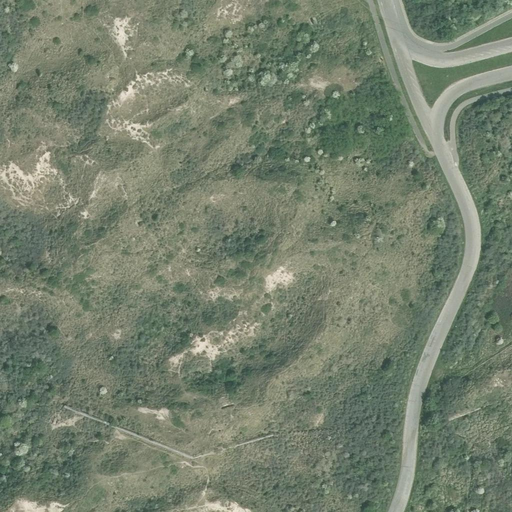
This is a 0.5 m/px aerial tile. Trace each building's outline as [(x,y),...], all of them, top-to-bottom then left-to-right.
[(62,406),(26,390),(0,392),(0,408),(24,405),(31,413),(37,419),(38,420),(56,428),(57,428),(61,426),(65,423),(70,420),(74,418),(77,416),(61,409),(62,406)] [(511,394),(445,419),(446,422),(511,397),(511,394)] [(219,409),(220,412),(233,406),(229,397),(226,399),(226,398),(225,398),(225,399),(220,401),(219,401),(219,402),(216,403),(218,408),(218,409),(219,409)] [(222,415),(239,407),(239,405),(238,403),(233,406),(220,412),(218,413),(219,416),(220,416),(221,415),(222,415)] [(194,459),(63,405),(62,408),(194,462),(267,441),(276,438),(275,436),(194,459)] [(221,431),(222,430),(225,426),(226,427),(227,426),(226,425),(227,424),(222,415),(221,415),(220,416),(224,424),(219,430),(221,431)] [(291,434),(276,436),(276,438),(267,441),(267,442),(268,447),(269,450),(270,454),(299,450),(378,445),(378,444),(378,441),(378,437),(377,433),(377,429),(291,434)]
